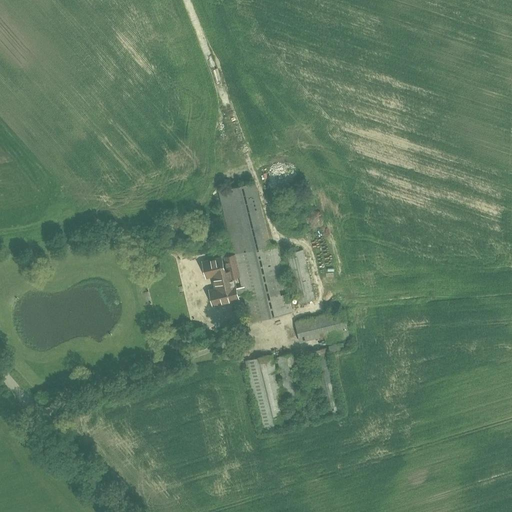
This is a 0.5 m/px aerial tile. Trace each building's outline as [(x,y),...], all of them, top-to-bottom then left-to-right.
[(255,182),(218,190),(234,254),(224,256),(227,266),(234,264),(236,277),(234,278),(238,297),(243,295),(250,324),(294,313),(277,244),(271,245),(255,182)] [(311,216),(310,212),(310,210),(308,206),(307,205),(304,203),(302,201),(299,200),(296,199),(292,200),(289,200),(286,202),(283,204),(281,206),(279,209),(278,212),(278,215),(278,218),(279,221),(280,224),(283,227),(285,229),(288,231),(292,232),(294,232),(297,232),(301,231),(304,229),(306,227),(308,224),(310,222),(310,220),(311,216)] [(304,249),(287,253),(299,305),(316,301),(304,249)] [(212,305),(220,303),(239,299),(238,297),(234,278),(236,277),(234,264),(227,266),(228,270),(226,270),(222,257),(202,262),(206,279),(212,278),(214,288),(209,289),(212,305)] [(295,322),(300,342),(324,337),(325,344),(328,344),(342,340),(350,338),(343,310),(295,322)] [(343,342),(329,346),(330,352),(345,349),(343,342)] [(321,391),(326,415),(342,411),(326,348),(312,351),(317,375),(310,376),(311,381),(309,381),(311,393),(321,391)] [(262,430),(289,423),(273,354),(245,361),(262,430)] [(302,395),(293,354),(277,357),(286,399),(302,395)]
